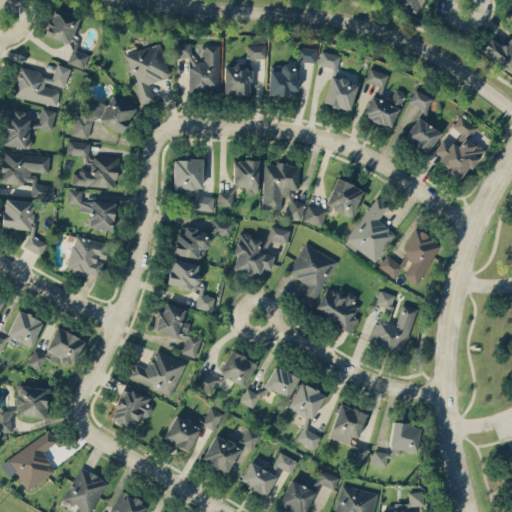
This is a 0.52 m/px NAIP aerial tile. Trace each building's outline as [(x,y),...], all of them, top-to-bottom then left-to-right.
[(389,0),(418,14),(424,0),(389,0)] [(44,34),(69,44),(79,17),(54,7),(44,34)] [(511,71),(511,35),(511,34),(504,46),(489,37),(480,52),(511,71)] [(169,76),(160,42),(124,52),(139,104),(154,99),(149,82),(169,76)] [(220,44),(203,44),(203,60),(192,60),(192,42),(175,42),(175,57),(189,57),(189,92),(219,92),(220,44)] [(246,58),(267,57),(266,43),(246,44),(246,58)] [(297,60),(315,62),(317,48),(299,46),(297,60)] [(88,54),(73,48),(67,62),(83,68),(88,54)] [(337,68),(340,55),(321,50),(317,64),(337,68)] [(297,96),(298,60),(280,60),(280,70),(269,70),(268,95),(297,96)] [(223,93),(252,94),(252,63),(224,63),(223,93)] [(55,104),(59,85),(65,87),(69,67),(55,64),(53,74),(19,67),(13,96),(55,104)] [(392,127),(404,92),(394,88),(391,97),(382,94),(389,74),(369,67),(364,80),(379,85),(375,95),(370,94),(362,117),(392,127)] [(323,102),(349,110),(358,84),(331,75),(323,102)] [(420,114),(424,116),(433,98),(415,88),(408,100),(423,109),(420,114)] [(90,114),(80,109),(69,131),(84,139),(95,119),(122,132),(135,107),(111,95),(106,104),(98,100),(90,114)] [(52,129),(55,109),(41,107),(39,120),(26,118),(27,110),(8,108),(3,144),(31,148),(32,138),(29,138),(30,126),(52,129)] [(482,147),(468,138),(476,126),(460,115),(452,126),(459,131),(450,144),(442,139),(430,156),(462,177),(482,147)] [(440,130),(415,117),(404,138),(429,152),(440,130)] [(117,156),(89,155),(90,141),(66,140),(65,154),(88,156),(87,169),(72,169),(71,184),(116,187),(117,156)] [(0,175),(0,180),(31,183),(30,197),(53,199),(54,184),(36,183),(36,171),(48,172),(49,154),(2,150),(0,175)] [(172,188),(202,188),(203,158),(173,158),(172,188)] [(232,184),(245,185),(245,193),(259,193),(260,159),(233,159),(232,184)] [(261,207),(281,208),(282,194),(298,194),(300,164),(263,162),(261,207)] [(352,217),(364,190),(337,177),(324,204),(352,217)] [(88,226),(113,229),(115,202),(81,199),(82,189),(68,188),(67,203),(80,204),(79,211),(90,212),(88,226)] [(214,210),(214,195),(195,194),(195,209),(214,210)] [(373,262),(395,233),(377,220),(388,206),(376,197),(343,240),(373,262)] [(35,200),(3,198),(1,226),(27,229),(25,250),(43,251),(44,240),(31,239),(35,200)] [(286,214),(300,218),(305,202),(291,198),(286,214)] [(302,220),(322,225),(325,209),(306,205),(302,220)] [(233,221),(213,218),(211,233),(231,236),(233,221)] [(291,230),(270,223),(262,250),(265,251),(269,238),(287,243),(291,230)] [(173,253),(203,259),(209,231),(184,226),(182,234),(176,232),(173,253)] [(400,255),(411,260),(403,277),(419,285),(440,241),(414,228),(400,255)] [(231,268),(259,275),(261,267),(270,269),(274,255),(258,251),(261,237),(239,232),(231,268)] [(99,276),(103,259),(104,260),(108,241),(73,235),(66,270),(99,276)] [(336,260),(304,242),(287,272),(306,283),(297,298),(311,306),(336,260)] [(402,264),(385,254),(378,267),(394,277),(402,264)] [(195,307),(211,310),(214,296),(201,294),(204,277),(197,276),(199,263),(169,258),(164,284),(198,289),(195,307)] [(349,332),(357,320),(353,317),(359,306),(353,302),(357,296),(346,289),(342,295),(328,286),(313,309),(349,332)] [(417,307),(402,303),(395,324),(388,322),(396,295),(379,289),(375,303),(381,305),(369,342),(403,352),(417,307)] [(152,329),(185,338),(181,353),(197,357),(202,338),(186,334),(190,322),(183,320),(186,308),(160,301),(152,329)] [(6,335),(31,346),(42,320),(17,310),(6,335)] [(33,348),(27,364),(40,369),(45,357),(71,367),(83,338),(55,327),(44,352),(33,348)] [(171,395),(186,362),(154,348),(146,368),(133,362),(127,376),(171,395)] [(256,363),(230,349),(217,372),(243,386),(256,363)] [(289,397),(297,376),(272,366),(264,387),(289,397)] [(192,384),(210,392),(217,377),(198,369),(192,384)] [(319,435),(307,428),(325,395),(301,381),(288,406),(307,416),(295,438),(312,448),(319,435)] [(48,388),(18,384),(14,413),(44,417),(48,388)] [(133,428),(141,413),(148,417),(154,406),(144,401),(146,397),(125,386),(109,416),(133,428)] [(259,393),(245,388),(239,401),(254,407),(259,393)] [(327,435),(353,446),(366,414),(341,403),(327,435)] [(212,430),(223,413),(211,405),(200,422),(212,430)] [(12,431),(11,410),(0,410),(0,427),(0,431),(12,431)] [(163,439),(189,450),(200,426),(173,415),(163,439)] [(416,451),(419,425),(391,421),(388,448),(416,451)] [(251,449),(260,434),(247,426),(238,441),(251,449)] [(0,462),(8,475),(14,471),(26,489),(55,470),(42,451),(56,442),(49,430),(0,462)] [(240,447),(214,433),(200,460),(227,474),(240,447)] [(350,459),(364,462),(368,447),(354,443),(350,459)] [(386,466),(388,451),(372,449),(371,464),(386,466)] [(290,472),(296,460),(281,452),(274,464),(290,472)] [(239,483),(267,495),(276,474),(248,462),(239,483)] [(91,511),(107,480),(79,466),(63,499),(88,511),(91,511)] [(314,481),(335,488),(339,475),(318,469),(314,481)] [(277,504),(291,511),(304,511),(315,491),(290,478),(277,504)] [(372,511),(377,492),(340,484),(333,511),(372,511)] [(381,510),(380,511),(412,511),(412,505),(423,505),(423,490),(408,491),(408,502),(394,502),(394,510),(381,510)] [(141,511),(146,504),(120,491),(109,511),(141,511)]
